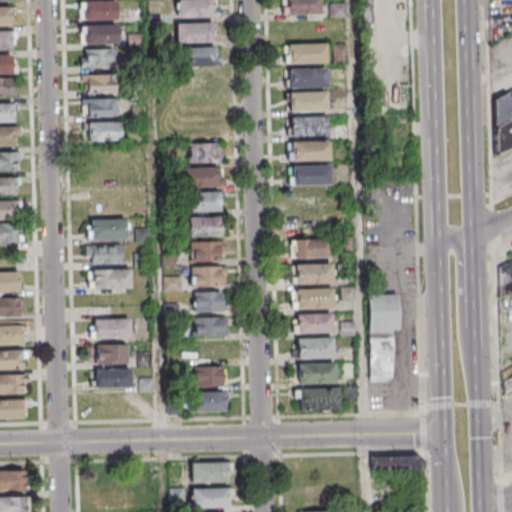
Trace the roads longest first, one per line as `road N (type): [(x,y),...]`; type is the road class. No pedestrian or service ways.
road 1 (residential): [(62,511),(46,0)]
road 2 (residential): [(264,511),(249,0)]
road 3 (secondary): [(431,0),(445,494)]
road 4 (tertiary): [(442,433),(0,445)]
road 5 (secondary): [(477,255),(467,0)]
road 6 (secondary): [(481,406),(463,334),(460,246),(437,240)]
road 7 (secondary): [(484,511),(479,335)]
